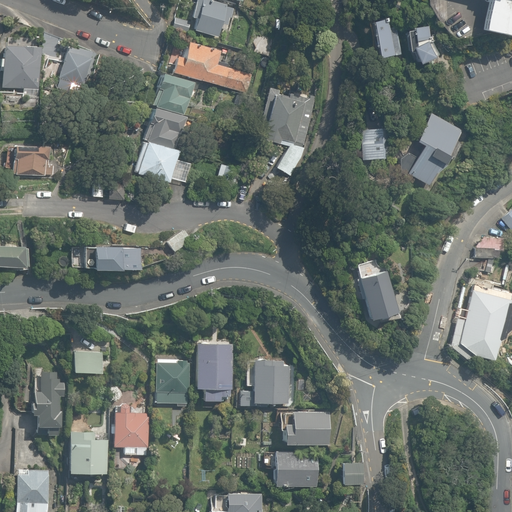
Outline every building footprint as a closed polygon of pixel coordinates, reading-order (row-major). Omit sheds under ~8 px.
[(193,29),(217,36),(221,22),(227,23),(228,17),(230,18),(233,8),(225,5),(226,4),(210,0),(195,0),(191,17),(196,18),(193,29)] [(507,37),(511,13),(511,0),(485,0),(478,30),(507,37)] [(171,29),(187,33),(190,21),(174,17),(171,29)] [(370,22),(377,58),(393,55),(401,54),(394,20),(387,22),(386,18),(370,22)] [(411,52),(416,64),(433,58),(432,56),(436,55),(431,42),(434,41),(433,36),(430,36),(429,27),(413,28),(413,31),(406,32),(408,52),(411,52)] [(254,51),(272,56),(278,34),(258,28),(255,38),(254,38),(252,43),(256,44),(254,51)] [(42,56),(56,60),(58,37),(42,32),(42,56)] [(174,55),(172,64),(170,72),(246,92),(249,80),(251,81),(253,74),(225,67),(226,63),(215,60),(218,51),(186,42),(182,58),(174,55)] [(511,42),(498,49),(503,61),(511,56),(511,42)] [(22,90),(34,91),(34,88),(37,88),(39,46),(2,45),(2,58),(0,57),(0,66),(2,66),(1,87),(22,88),(22,90)] [(55,87),(74,92),(76,86),(81,87),(91,51),(76,48),(76,49),(67,47),(65,51),(55,87)] [(170,72),(172,64),(162,61),(159,69),(170,72)] [(154,106),(182,114),(191,81),(160,73),(155,88),(156,88),(152,104),(155,105),(154,106)] [(274,167),(289,175),(299,158),(314,97),(309,96),(308,99),(287,93),(286,98),(276,96),(278,90),(268,88),(259,121),(265,123),(260,139),(287,145),(274,167)] [(456,94),(460,106),(467,104),(462,92),(462,91),(456,94)] [(143,141),(173,149),(181,116),(150,108),(146,122),(147,123),(143,141)] [(408,175),(426,185),(433,173),(443,164),(441,164),(445,156),(437,151),(440,145),(441,145),(450,140),(456,129),(449,125),(450,124),(430,113),(414,142),(421,145),(414,157),(406,153),(398,159),(398,172),(407,177),(408,175)] [(359,130),(361,160),(389,158),(386,128),(359,130)] [(151,180),(166,184),(167,181),(169,182),(170,178),(184,181),(189,163),(175,159),(177,150),(173,149),(143,141),(141,141),(133,172),(151,177),(151,180)] [(14,174),(44,175),(44,174),(52,174),(52,165),(47,164),(48,147),(48,146),(12,145),(12,157),(7,157),(7,168),(12,168),(11,173),(14,173),(14,174)] [(217,185),(235,188),(238,165),(219,163),(217,185)] [(92,195),(101,196),(102,179),(93,179),(92,195)] [(123,200),(124,184),(107,183),(107,199),(123,200)] [(499,218),(511,233),(511,209),(511,208),(499,218)] [(165,240),(172,250),(189,239),(183,229),(165,240)] [(504,236),(483,236),(473,247),(473,257),(498,257),(498,248),(504,249),(504,236)] [(0,264),(23,266),(23,264),(26,265),(26,247),(23,247),(23,246),(0,244),(0,264)] [(92,269),(121,270),(121,268),(139,269),(140,263),(136,263),(136,255),(142,255),(142,248),(136,247),(136,249),(121,248),(121,246),(93,245),(93,247),(84,246),(83,267),(92,267),(92,269)] [(469,267),(486,267),(486,258),(469,258),(469,267)] [(358,277),(368,318),(396,312),(383,261),(357,268),(359,277),(358,277)] [(469,353),(490,359),(495,339),(500,336),(500,332),(504,328),(507,315),(505,309),(507,305),(504,300),(505,298),(503,297),(505,292),(485,287),(485,288),(472,285),(456,343),(469,353)] [(201,400),(219,400),(219,396),(228,396),(229,388),(230,388),(232,343),(195,342),(193,387),(201,387),(201,400)] [(71,371),(99,372),(100,351),(73,350),(71,371)] [(154,361),(154,402),(186,402),(186,391),(189,391),(189,362),(185,362),(185,358),(155,358),(155,361),(154,361)] [(280,406),(286,406),(286,403),(287,403),(288,365),(282,365),(283,360),(252,359),(251,402),(280,403),(280,406)] [(29,414),(28,432),(60,434),(64,369),(40,368),(39,375),(31,375),(30,400),(23,399),(23,414),(29,414)] [(113,457),(123,457),(126,453),(145,454),(145,447),(147,447),(148,416),(146,415),(146,412),(135,412),(135,409),(131,406),(128,406),(126,403),(122,403),(119,405),(114,405),(114,411),(113,411),(113,425),(111,425),(111,433),(112,433),(112,446),(113,446),(113,457)] [(410,408),(413,417),(424,413),(421,404),(410,408)] [(281,442),(327,444),(329,411),(290,410),(290,423),(282,422),(281,442)] [(83,477),(92,477),(92,473),(106,473),(107,439),(93,439),(93,431),(69,430),(68,472),(83,473),(83,477)] [(272,484),(315,486),(316,451),(273,450),(272,484)] [(340,483),(361,483),(361,463),(340,462),(340,483)] [(14,511),(44,511),(45,474),(46,474),(46,469),(27,469),(27,468),(17,467),(17,473),(15,473),(14,511)] [(161,489),(151,489),(151,498),(161,498),(161,489)] [(258,511),(259,491),(224,490),(224,508),(211,508),(210,511),(258,511)]
